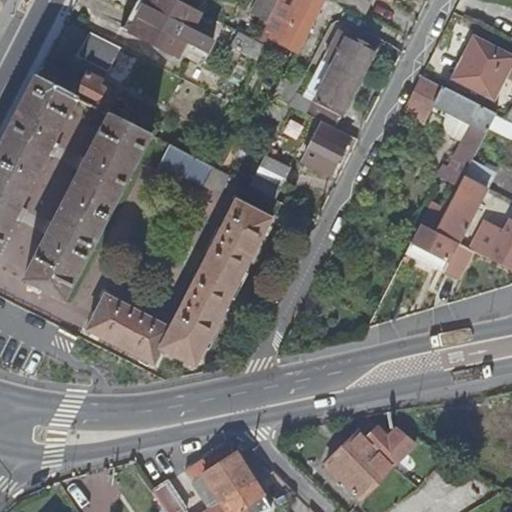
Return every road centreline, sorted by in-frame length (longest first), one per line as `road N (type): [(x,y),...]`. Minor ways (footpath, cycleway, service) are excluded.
road 1 (residential): [(438,0),(240,391)]
road 2 (secondary): [(511,326),(240,391)]
road 3 (secondary): [(244,419),(511,364)]
road 4 (secondary): [(0,447),(54,456),(244,419)]
road 5 (secondary): [(240,391),(149,408),(13,399)]
road 6 (residential): [(244,419),(332,511)]
